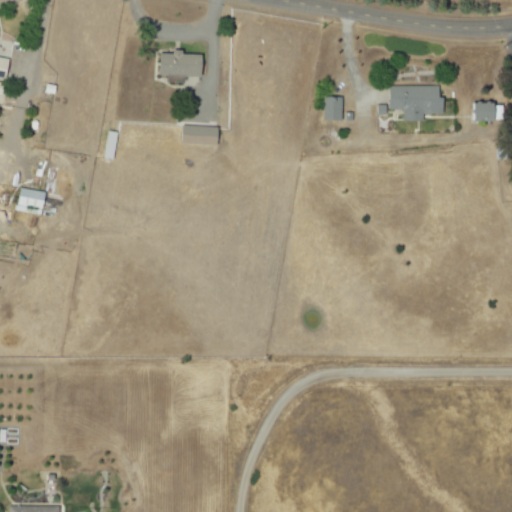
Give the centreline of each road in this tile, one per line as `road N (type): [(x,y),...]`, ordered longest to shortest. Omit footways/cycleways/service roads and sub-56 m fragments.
road 1 (residential): [(511,382),(304,391),(264,446),(249,511)]
road 2 (residential): [(282,0),(439,27),(511,26)]
